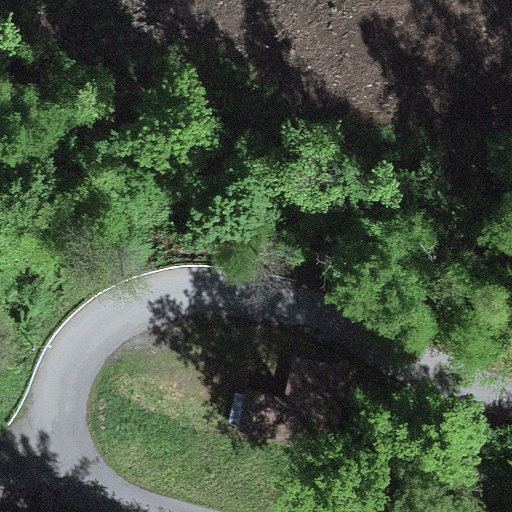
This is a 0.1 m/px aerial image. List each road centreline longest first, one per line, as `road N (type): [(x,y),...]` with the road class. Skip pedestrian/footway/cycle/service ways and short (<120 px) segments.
road 1 (residential): [(76,398),(88,339),(139,300),(205,291),(298,308),(511,387)]
road 2 (residential): [(146,511),(76,464),(76,398)]
